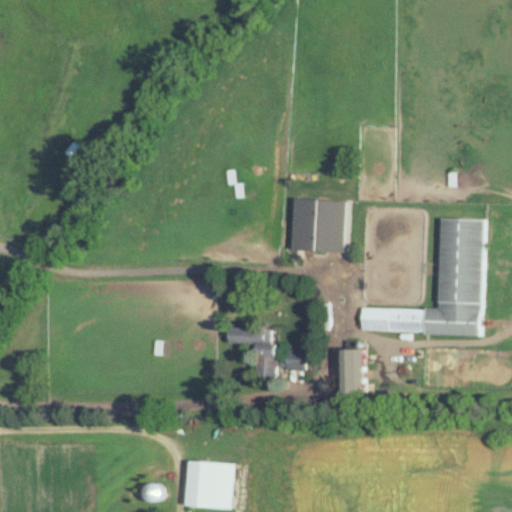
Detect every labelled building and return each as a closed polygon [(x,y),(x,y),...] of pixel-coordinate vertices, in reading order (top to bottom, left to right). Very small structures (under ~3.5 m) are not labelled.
[(345,252),(347,200),(294,199),(292,251),(345,252)] [(362,331),(483,335),(487,220),(442,218),(439,310),(363,307),(362,331)] [(308,349),(274,347),(275,330),(229,327),(229,343),(256,345),(255,378),(278,379),(278,368),(307,370),(308,349)] [(363,392),(363,348),(340,348),(340,392),(363,392)] [(233,510),(236,464),(189,460),(186,506),(233,510)] [(159,502),(162,486),(147,484),(144,499),(159,502)]
